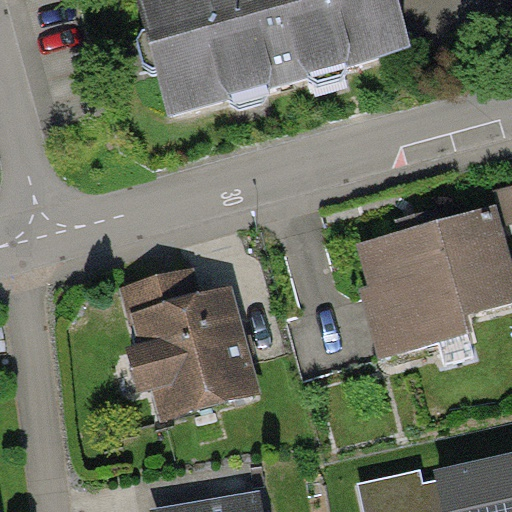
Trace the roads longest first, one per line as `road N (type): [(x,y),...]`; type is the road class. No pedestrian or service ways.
road 1 (residential): [(511,112),(96,225),(41,228)]
road 2 (residential): [(41,228),(26,284),(56,511)]
road 3 (residential): [(0,37),(41,228)]
